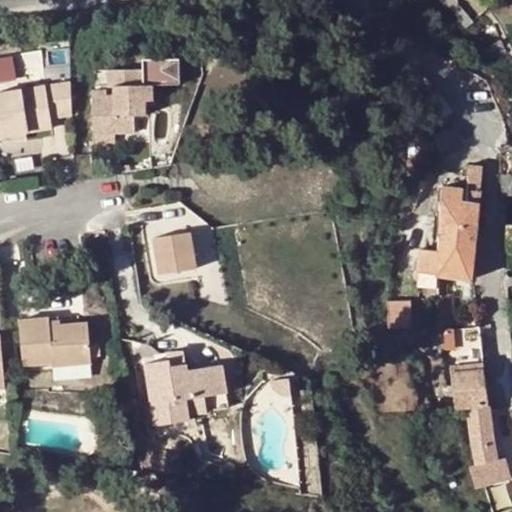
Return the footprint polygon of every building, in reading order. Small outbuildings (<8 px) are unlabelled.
[(460,0),(435,0),(462,31),(476,19),(460,0)] [(503,48),(494,51),(497,58),(506,55),(503,48)] [(0,55),(0,77),(16,76),(14,54),(0,55)] [(143,57),(145,81),(182,79),(180,54),(143,57)] [(146,116),(145,101),(145,85),(142,85),(141,68),(107,70),(107,84),(113,84),(113,90),(114,99),(91,99),(92,134),(115,133),(135,132),(134,116),(146,116)] [(436,94),(416,70),(404,80),(421,99),(438,122),(450,114),(436,94)] [(71,115),(69,84),(0,94),(0,137),(22,134),(49,130),(48,118),(71,115)] [(153,85),(145,85),(145,101),(154,101),(153,85)] [(90,88),(91,99),(114,99),(113,90),(104,91),(104,88),(90,88)] [(458,128),(433,137),(440,154),(465,144),(458,128)] [(115,133),(92,134),(92,144),(115,143),(115,133)] [(22,134),(0,137),(0,145),(24,142),(22,134)] [(467,179),(479,180),(480,167),(468,167),(467,179)] [(511,176),(500,177),(506,271),(511,270),(511,176)] [(466,192),(478,192),(479,180),(467,179),(466,192)] [(472,254),(478,192),(466,192),(442,189),(438,252),(472,254)] [(185,236),(150,243),(156,278),(191,272),(185,236)] [(436,274),(435,278),(470,281),(472,254),(438,252),(420,251),(419,273),(436,274)] [(436,274),(419,273),(417,288),(435,290),(435,278),(436,274)] [(440,328),(442,328),(452,327),(450,295),(437,296),(440,328)] [(409,302),(388,302),(388,328),(410,328),(409,302)] [(466,317),(467,327),(475,326),(476,326),(475,317),(466,317)] [(55,319),(46,320),(47,329),(56,328),(55,319)] [(47,329),(46,320),(17,322),(21,370),(47,368),(49,371),(89,367),(85,325),(56,328),(47,329)] [(484,409),(475,326),(467,327),(452,327),(442,328),(452,411),(464,410),(484,409)] [(185,422),(185,415),(182,399),(225,393),(221,366),(185,372),(182,352),(159,355),(159,361),(144,363),(153,426),(185,422)] [(182,399),(185,415),(227,409),(225,393),(182,399)] [(484,409),(464,410),(470,452),(473,467),(469,469),(476,489),(504,481),(499,460),(495,461),(491,440),(486,409),(484,409)] [(453,445),(441,447),(447,473),(459,471),(453,445)] [(500,491),(488,495),(492,506),(504,502),(500,491)]
